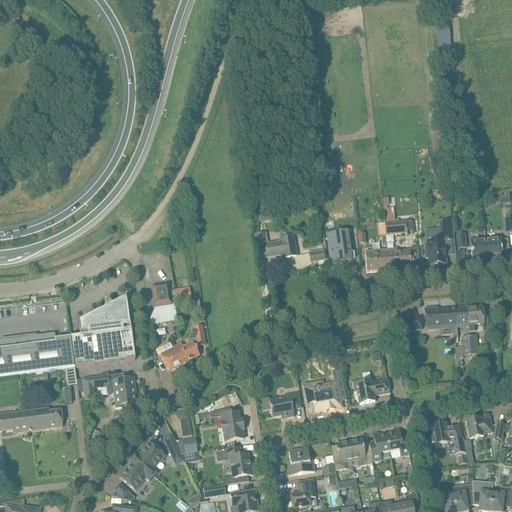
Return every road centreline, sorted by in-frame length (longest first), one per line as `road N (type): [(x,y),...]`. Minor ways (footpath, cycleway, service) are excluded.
road 1 (unclassified): [(0,288),(65,281),(133,237),(180,172),(239,27),(270,0)]
road 2 (residential): [(511,283),(343,296),(160,410)]
road 3 (motorway): [(0,257),(74,229),(124,180),(185,0)]
road 4 (residential): [(278,511),(270,450),(280,437),(452,405),(511,405)]
road 5 (motorway): [(100,0),(118,27),(131,73),(118,154),(72,209),(0,236)]
road 6 (residential): [(74,511),(84,484),(160,410)]
